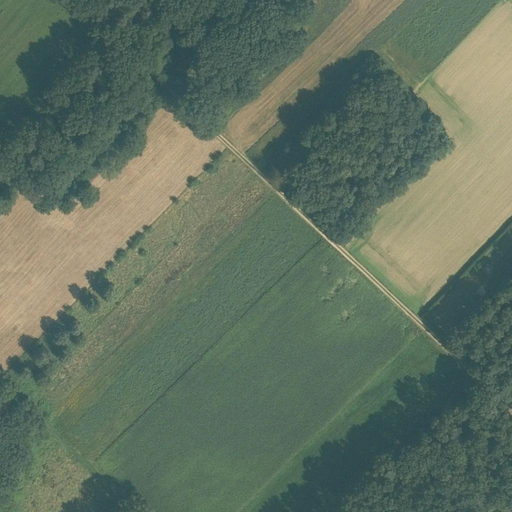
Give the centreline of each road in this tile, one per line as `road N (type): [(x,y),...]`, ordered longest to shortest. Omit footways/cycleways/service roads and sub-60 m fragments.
road 1 (track): [(509,413),(126,50)]
road 2 (track): [(452,133),(343,251)]
